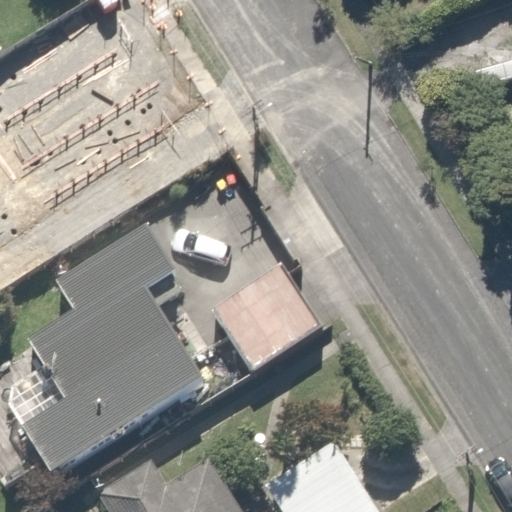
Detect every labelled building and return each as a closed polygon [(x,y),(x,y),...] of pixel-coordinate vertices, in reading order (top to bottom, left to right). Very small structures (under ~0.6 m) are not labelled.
[(79,184),(16,84),(0,93),(0,306),(98,245),(65,193),(79,184)] [(152,96),(72,146),(115,213),(195,163),(152,96)] [(0,473),(24,511),(35,511),(212,403),(165,328),(193,311),(152,246),(56,306),(75,337),(25,368),(62,427),(0,465),(0,473)] [(277,290),(200,336),(237,397),(314,350),(277,290)] [(233,511),(207,464),(120,511),(233,511)] [(366,511),(346,475),(280,511),(366,511)]
